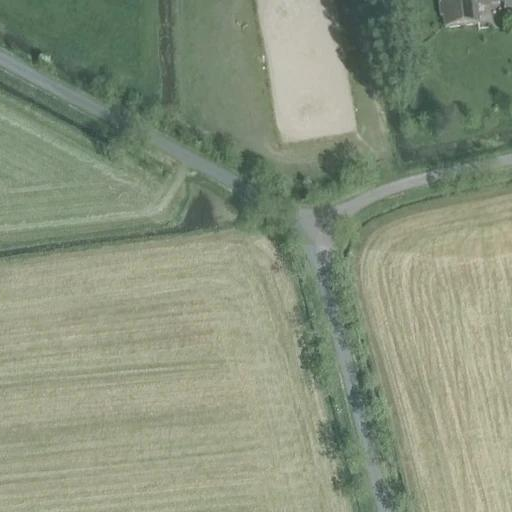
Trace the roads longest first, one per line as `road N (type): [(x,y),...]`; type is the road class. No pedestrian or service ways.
road 1 (unclassified): [(301,239),(273,209),(0,59)]
road 2 (unclassified): [(381,511),(322,280),(301,239)]
road 3 (unclassified): [(301,239),(348,206),(400,184),(511,160)]
